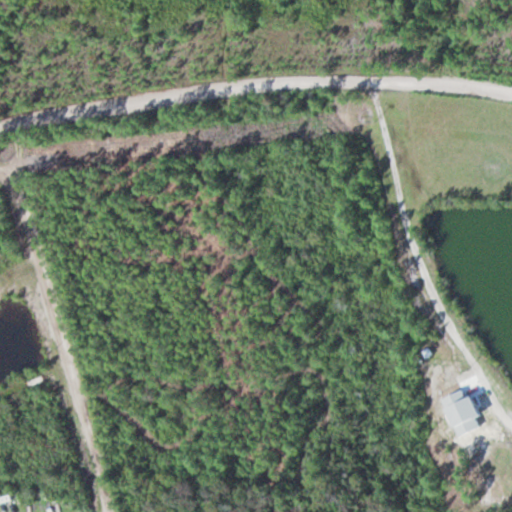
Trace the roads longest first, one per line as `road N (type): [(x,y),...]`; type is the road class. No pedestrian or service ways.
road 1 (track): [(0,126),(277,83),(371,80),(511,92)]
road 2 (track): [(371,80),(429,280),(511,404)]
